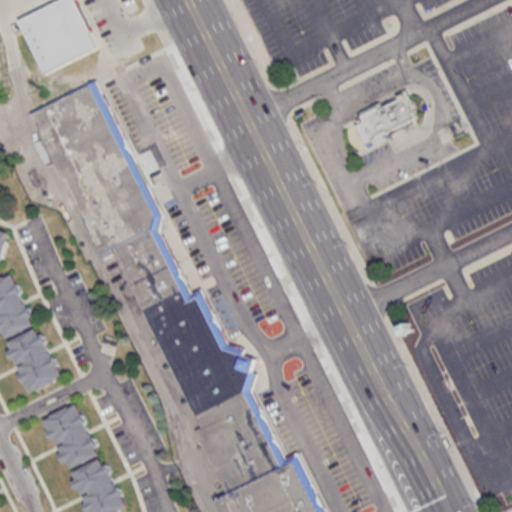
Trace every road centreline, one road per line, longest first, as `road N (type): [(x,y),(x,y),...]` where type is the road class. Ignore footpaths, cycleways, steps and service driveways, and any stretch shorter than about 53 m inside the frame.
road 1 (primary): [(248,118),(188,0)]
road 2 (primary): [(449,511),(389,402)]
